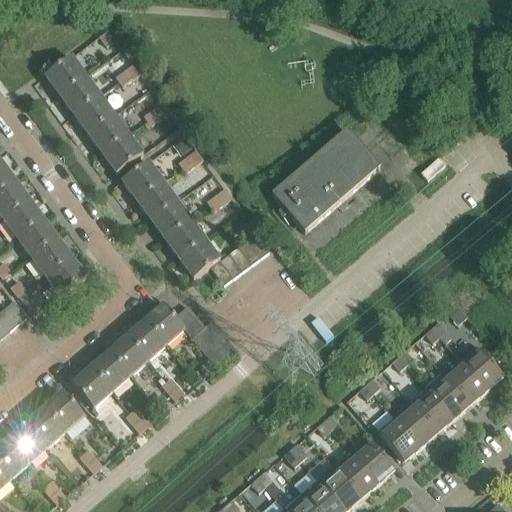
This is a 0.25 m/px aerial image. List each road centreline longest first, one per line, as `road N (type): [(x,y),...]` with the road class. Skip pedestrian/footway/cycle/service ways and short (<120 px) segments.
road 1 (residential): [(75,511),(494,154)]
road 2 (residential): [(0,411),(127,304),(128,285),(0,113)]
